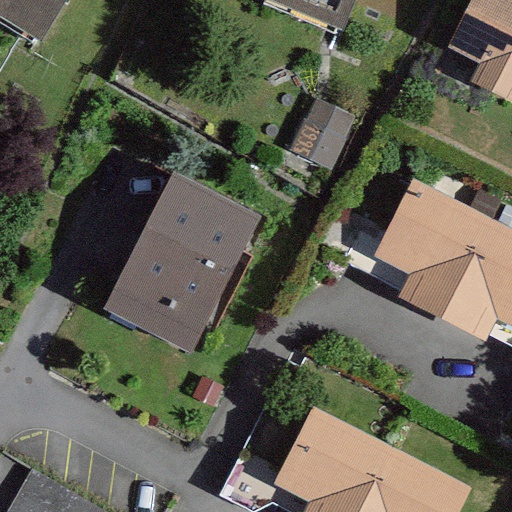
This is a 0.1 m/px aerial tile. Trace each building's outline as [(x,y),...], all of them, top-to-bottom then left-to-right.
[(0,0),(0,3),(59,36),(78,0),(0,0)] [(357,0),(271,0),(343,32),(357,0)] [(480,76),(511,90),(511,0),(472,0),(453,41),(489,59),(480,76)] [(360,117),(315,97),(290,150),(335,171),(360,117)] [(262,215),(177,171),(111,300),(195,343),(262,215)] [(511,226),(415,176),(377,249),(414,268),(401,294),(487,339),(499,317),(511,323),(511,226)] [(462,511),(477,483),(316,403),(279,478),(316,497),(308,511),(462,511)] [(96,511),(34,472),(8,511),(96,511)]
